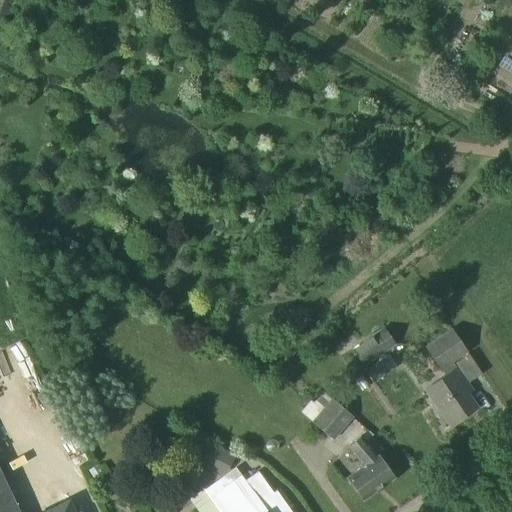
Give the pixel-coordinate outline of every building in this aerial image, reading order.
[(76,245),(78,239),(70,236),(68,242),(76,245)] [(384,328),(352,351),(362,365),(394,342),(384,328)] [(468,353),(452,328),(425,346),(441,371),(468,353)] [(391,351),(367,367),(376,381),(400,364),(391,351)] [(473,391),(457,368),(426,390),(450,426),(478,407),(468,394),(473,391)] [(50,406),(43,392),(35,396),(42,410),(50,406)] [(325,393),(313,403),(311,401),(301,412),(334,441),(354,417),(332,398),(332,399),(325,393)] [(374,435),(369,431),(363,436),(361,435),(348,446),(364,465),(348,477),(364,500),(394,479),(378,456),(383,452),(371,438),(374,435)] [(276,450),(278,447),(279,444),(278,441),(275,439),(272,438),(269,439),(267,442),(266,445),(267,448),(270,450),(273,451),(276,450)] [(208,444),(198,463),(222,476),(233,458),(208,444)] [(194,448),(180,452),(184,467),(198,463),(194,448)] [(98,465),(88,470),(94,481),(104,475),(98,465)] [(0,511),(20,511),(0,468),(0,511)] [(291,511),(276,490),(273,493),(258,471),(245,480),(242,475),(210,498),(220,511),(291,511)] [(189,488),(184,491),(189,498),(194,495),(189,488)] [(189,499),(185,493),(177,498),(184,508),(192,502),(189,499)]
